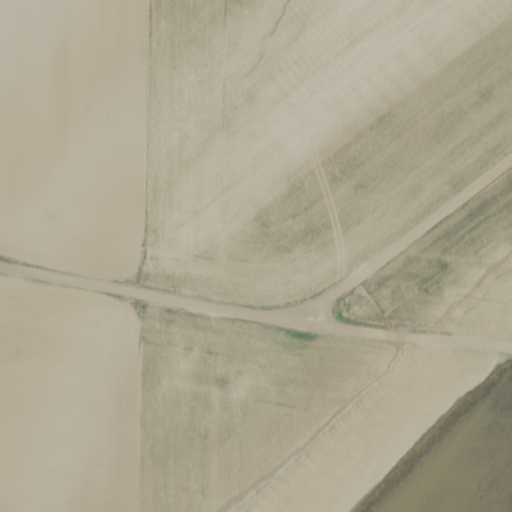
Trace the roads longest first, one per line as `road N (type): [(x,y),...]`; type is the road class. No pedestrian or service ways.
road 1 (residential): [(0,273),(267,322),(297,317),(346,335)]
road 2 (residential): [(297,317),(341,294),(511,162)]
road 3 (residential): [(346,335),(511,352)]
